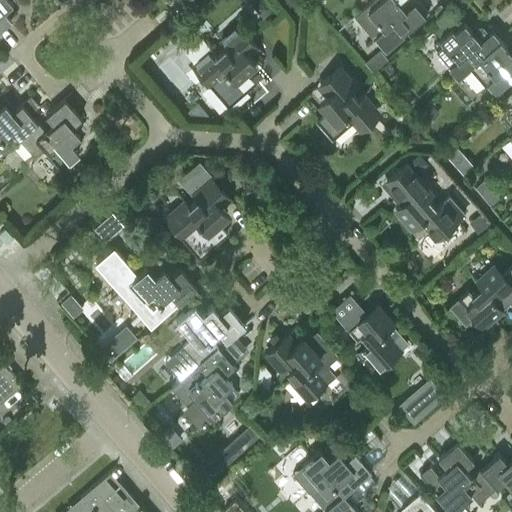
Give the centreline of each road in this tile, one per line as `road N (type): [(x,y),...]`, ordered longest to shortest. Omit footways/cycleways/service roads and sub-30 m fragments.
road 1 (residential): [(395,454),(475,386),(326,211)]
road 2 (residential): [(0,287),(165,137)]
road 3 (residential): [(103,68),(81,72),(52,93),(17,53),(81,0)]
road 4 (residential): [(326,211),(262,140),(165,137)]
road 5 (tertiary): [(114,425),(0,288)]
road 6 (residential): [(114,425),(5,511)]
